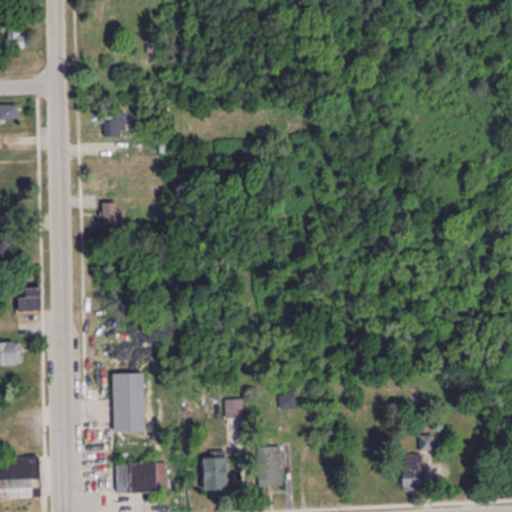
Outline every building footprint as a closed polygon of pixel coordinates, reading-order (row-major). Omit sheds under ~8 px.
[(110,34),(110,6),(99,6),(99,18),(90,18),(90,34),(110,34)] [(4,16),(4,50),(26,50),(26,16),(4,16)] [(0,121),(19,121),(19,106),(0,106),(0,121)] [(126,114),(104,114),(104,138),(126,138),(126,114)] [(103,226),(122,225),(120,204),(102,205),(103,226)] [(14,233),(0,233),(0,254),(14,254),(14,233)] [(18,296),(18,312),(42,312),(42,296),(18,296)] [(0,367),(21,367),(21,343),(0,343),(0,367)] [(280,410),(297,409),(296,396),(280,396),(280,410)] [(227,401),(227,418),(244,418),(244,401),(227,401)] [(421,451),(434,451),(434,437),(421,437),(421,451)] [(260,490),(283,490),(283,448),(260,448),(260,490)] [(404,493),(423,493),(423,455),(404,455),(404,493)] [(0,473),(0,501),(35,501),(35,491),(40,491),(40,458),(1,459),(1,473),(0,473)] [(205,493),(229,493),(229,459),(205,459),(205,493)] [(118,493),(168,492),(167,462),(118,464),(118,493)]
